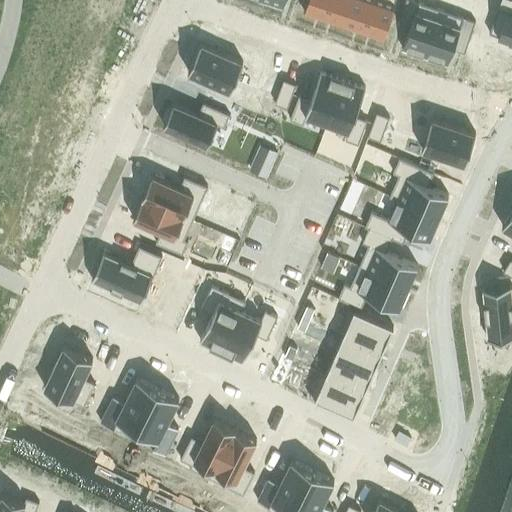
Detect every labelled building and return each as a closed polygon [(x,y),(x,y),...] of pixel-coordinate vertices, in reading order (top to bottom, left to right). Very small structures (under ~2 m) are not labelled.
[(307,0),(304,11),(324,18),(329,0),(307,0)] [(329,0),(324,18),(344,24),(352,0),(329,0)] [(352,0),(344,24),(364,31),(374,0),(352,0)] [(374,0),(364,31),(383,38),(396,0),(374,0)] [(419,0),(405,0),(399,21),(410,25),(403,47),(425,55),(441,7),(419,0)] [(511,0),(500,0),(490,31),(511,38),(510,43),(511,43),(511,0)] [(441,7),(425,55),(448,63),(455,40),(467,44),(476,19),(441,7)] [(201,41),(188,70),(231,89),(244,59),(201,41)] [(299,93),(291,117),(304,122),(306,117),(326,125),(344,78),(321,70),(311,98),(299,93)] [(284,77),(276,101),(288,105),(297,82),(284,77)] [(344,78),(326,125),(327,125),(329,121),(349,128),(346,137),(359,142),(368,118),(356,114),(366,86),(344,78)] [(174,101),(164,123),(208,143),(217,122),(225,125),(230,112),(204,100),(199,112),(174,101)] [(377,110),(369,134),(381,138),(390,115),(377,110)] [(432,117),(422,147),(466,161),(476,131),(432,117)] [(263,143),(258,154),(273,161),(278,149),(263,143)] [(400,172),(391,193),(439,214),(449,192),(428,183),(434,170),(400,155),(394,170),(400,172)] [(153,173),(143,195),(194,217),(208,184),(185,174),(180,185),(153,173)] [(372,209),(366,224),(369,226),(392,236),(404,241),(410,227),(430,236),(439,214),(391,193),(390,194),(397,197),(389,216),(372,209)] [(143,195),(134,217),(161,229),(156,240),(183,252),(189,239),(185,238),(194,217),(143,195)] [(511,208),(503,224),(511,229),(511,208)] [(369,242),(360,263),(409,284),(418,263),(387,249),(392,236),(369,226),(363,240),(369,242)] [(93,276),(92,278),(142,299),(153,273),(154,274),(163,254),(140,244),(132,262),(104,250),(104,252),(105,253),(95,276),(93,276)] [(328,250),(322,265),(333,270),(339,255),(328,250)] [(345,281),(339,296),(362,306),(368,293),(399,306),(409,284),(360,263),(351,283),(345,281)] [(485,286),(483,286),(488,335),(488,336),(490,336),(490,334),(511,331),(511,282),(511,283),(511,285),(485,287),(485,286)] [(213,312),(200,339),(222,349),(245,299),(213,284),(202,306),(213,312)] [(245,299),(222,349),(243,359),(256,332),(267,337),(278,315),(266,309),(262,318),(242,308),(246,300),(245,299)] [(308,304),(303,315),(310,318),(315,307),(308,304)] [(349,305),(338,330),(383,350),(394,324),(349,305)] [(303,315),(298,325),(305,328),(310,318),(303,315)] [(343,333),(335,352),(374,369),(383,350),(338,330),(338,331),(343,333)] [(65,343),(45,385),(85,404),(96,381),(85,376),(94,357),(65,343)] [(290,343),(286,354),(293,358),(298,347),(290,343)] [(321,368),(321,369),(366,389),(374,369),(335,352),(327,371),(321,368)] [(276,368),(271,379),(282,384),(287,372),(276,368)] [(321,369),(310,395),(355,414),(366,389),(321,369)] [(114,394),(101,420),(114,427),(114,426),(134,436),(158,387),(137,376),(125,400),(114,394)] [(158,387),(134,436),(154,445),(153,446),(166,453),(179,427),(168,421),(180,397),(158,387)] [(192,435),(181,457),(192,463),(190,466),(212,477),(236,427),(215,417),(203,440),(192,435)] [(236,427),(212,477),(244,493),(255,470),(244,465),(257,438),(236,427)] [(407,444),(411,436),(400,429),(395,437),(407,444)] [(269,476),(258,499),(269,504),(268,507),(278,511),(291,511),(313,468),(292,458),(280,482),(269,476)] [(313,468),(291,511),(292,511),(294,510),(297,511),(332,511),(334,508),(323,503),(335,479),(313,468)] [(4,492),(0,500),(0,511),(35,511),(40,500),(27,495),(25,500),(4,492)] [(408,511),(379,497),(371,511),(408,511)] [(350,503),(345,511),(359,511),(361,509),(350,503)]
